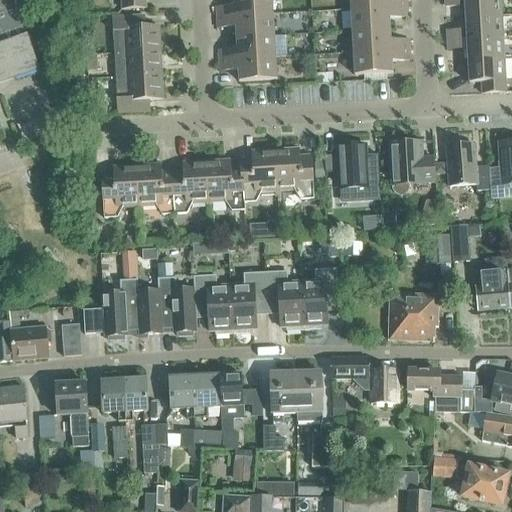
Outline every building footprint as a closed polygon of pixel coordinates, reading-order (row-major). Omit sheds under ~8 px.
[(0,0),(0,84),(40,71),(15,0),(0,0)] [(121,0),(122,11),(146,9),(145,0),(121,0)] [(216,8),(217,19),(273,15),(271,0),(234,0),(235,7),(216,8)] [(350,0),(351,11),(407,8),(406,0),(350,0)] [(458,0),(444,0),(445,8),(459,7),(458,0)] [(464,0),(466,19),(502,17),(500,0),(464,0)] [(351,11),(352,33),(389,31),(389,19),(408,18),(407,8),(351,11)] [(236,28),(237,39),(274,37),(273,15),(217,19),(217,29),(236,28)] [(113,19),(115,55),(160,52),(159,28),(145,29),(145,17),(113,19)] [(466,19),(467,41),(503,39),(502,17),(466,19)] [(352,33),(354,54),(409,51),(409,41),(390,42),(389,31),(352,33)] [(446,32),(447,42),(461,41),(460,31),(446,32)] [(219,52),(219,62),(275,59),(274,37),(237,39),(237,51),(219,52)] [(467,41),(468,63),(504,61),(503,39),(467,41)] [(461,41),(447,42),(447,51),(461,50),(461,41)] [(409,51),(354,54),(355,76),(392,74),(391,62),(410,61),(409,51)] [(115,55),(116,79),(162,76),(160,52),(115,55)] [(97,70),(96,54),(86,55),(87,71),(97,70)] [(275,59),(219,62),(220,72),(238,71),(239,83),(276,81),(275,59)] [(504,61),(468,63),(469,84),(481,84),(482,95),(506,94),(504,61)] [(162,76),(116,79),(118,115),(150,113),(149,102),(163,101),(162,76)] [(65,107),(55,110),(58,120),(69,117),(65,107)] [(434,176),(433,165),(433,159),(421,160),(420,144),(405,145),(405,142),(393,143),(393,145),(390,145),(393,187),(423,186),(423,185),(434,184),(434,176)] [(511,186),(511,143),(498,145),(501,187),(511,186)] [(476,186),(476,193),(490,192),(488,168),(476,169),(474,146),(446,148),(449,188),(476,186)] [(367,189),(368,200),(381,200),(379,170),(367,171),(365,147),(338,148),(340,191),(367,189)] [(299,150),(275,152),(278,193),(295,192),(300,201),(314,200),(312,180),(311,160),(311,157),(299,158),(299,150)] [(240,161),(241,169),(243,212),(245,212),(244,204),(256,204),(260,194),(278,193),(275,152),(252,153),(252,161),(240,161)] [(323,159),(311,160),(312,180),(325,179),(323,159)] [(230,162),(206,163),(209,204),(226,203),(231,213),(243,212),(241,169),(230,169),(230,162)] [(183,172),(172,173),(175,216),(187,215),(191,205),(209,204),(206,163),(183,165),(183,172)] [(445,164),(433,165),(434,176),(445,175),(445,164)] [(160,166),(137,167),(139,208),(156,207),(162,217),(175,216),(172,173),(161,173),(160,166)] [(139,208),(137,167),(113,169),(114,176),(102,177),(104,220),(117,219),(122,209),(139,208)] [(382,218),(383,232),(396,231),(395,217),(382,218)] [(450,226),(452,263),(468,262),(465,225),(450,226)] [(261,227),(251,227),(251,241),(261,241),(261,227)] [(127,237),(128,249),(141,248),(141,236),(127,237)] [(425,244),(426,267),(450,266),(449,242),(425,244)] [(352,243),(343,243),(342,258),(352,258),(352,243)] [(211,244),(192,245),(192,257),(212,256),(211,244)] [(236,244),(228,245),(228,253),(237,253),(236,244)] [(142,251),(143,261),(157,261),(157,251),(142,251)] [(475,286),(469,286),(470,303),(476,303),(477,310),(510,308),(507,270),(506,257),(485,259),(486,272),(474,273),(475,286)] [(157,265),(158,279),(171,278),(170,264),(157,265)] [(316,285),(301,285),(303,333),(321,332),(321,328),(327,328),(326,304),(339,304),(337,272),(315,273),(316,285)] [(287,275),(265,276),(267,307),(279,307),(280,330),(286,330),(286,334),(303,333),(301,285),(287,286),(287,275)] [(244,288),(230,289),(232,337),(250,336),(250,332),(256,332),(254,308),(267,307),(265,276),(243,277),(244,288)] [(193,279),(194,291),(195,311),(208,310),(209,334),(215,334),(215,338),(232,337),(230,289),(216,289),(216,278),(193,279)] [(165,281),(158,281),(158,293),(159,293),(161,331),(167,331),(173,331),(173,335),(177,335),(177,339),(193,339),(192,335),(196,334),(195,311),(194,291),(176,292),(175,280),(165,281)] [(120,295),(102,296),(104,339),(108,339),(108,343),(124,342),(123,338),(127,338),(127,333),(133,333),(139,332),(137,294),(138,294),(137,282),(130,282),(120,283),(120,295)] [(138,294),(137,294),(139,332),(139,337),(162,336),(161,331),(159,293),(158,293),(138,294)] [(437,329),(438,297),(390,295),(388,342),(433,343),(433,329),(437,329)] [(83,312),(84,336),(97,335),(96,311),(83,312)] [(10,315),(12,331),(20,331),(19,314),(10,315)] [(62,328),(64,359),(81,358),(79,327),(62,328)] [(50,329),(20,331),(12,331),(14,363),(48,360),(47,345),(51,344),(50,329)] [(0,364),(11,363),(10,341),(0,341),(0,364)] [(372,366),(369,366),(369,361),(330,361),(330,382),(353,382),(363,391),(369,392),(368,405),(399,405),(400,370),(375,370),(374,368),(372,366)] [(407,382),(407,394),(432,394),(431,400),(434,400),(461,401),(461,414),(473,415),(474,391),(461,390),(461,381),(440,381),(440,373),(407,373),(407,382)] [(321,375),(295,376),(296,395),(296,416),(297,416),(297,425),(320,424),(319,416),(322,416),(321,394),(321,375)] [(295,376),(270,377),(270,396),(271,424),(282,424),(282,417),(296,416),(296,395),(295,376)] [(511,408),(511,379),(497,376),(491,404),(511,408)] [(241,378),(218,379),(220,410),(220,419),(228,419),(228,410),(242,409),(241,378)] [(218,379),(194,380),(197,422),(207,421),(206,411),(220,410),(218,379)] [(197,422),(194,380),(169,382),(171,413),(186,413),(186,422),(197,422)] [(146,383),(123,384),(125,424),(133,424),(132,414),(147,413),(146,383)] [(125,424),(123,384),(101,385),(102,416),(118,416),(118,424),(125,424)] [(85,386),(55,388),(56,402),(57,419),(71,418),(72,438),(88,438),(88,417),(86,400),(85,386)] [(23,391),(0,392),(0,427),(13,426),(15,442),(27,441),(23,391)] [(434,412),(434,413),(461,414),(461,401),(434,400),(434,403),(434,412)] [(332,404),(332,420),(344,420),(344,404),(332,404)] [(53,417),(38,418),(39,441),(55,439),(53,417)] [(481,444),(511,450),(511,421),(485,417),(481,444)] [(313,439),(313,470),(332,470),(332,426),(321,426),(321,439),(313,439)] [(159,448),(155,449),(154,429),(141,430),(142,449),(144,475),(158,474),(158,465),(159,450),(159,448)] [(166,429),(154,429),(155,449),(159,448),(168,448),(166,429)] [(92,431),(93,455),(104,454),(103,430),(92,431)] [(263,430),(264,456),(283,455),(282,441),(275,442),(275,430),(263,430)] [(112,432),(114,461),(126,460),(125,431),(112,432)] [(196,434),(181,434),(180,434),(179,450),(194,451),(196,434)] [(222,436),(196,434),(194,451),(221,453),(222,436)] [(237,437),(222,436),(221,453),(236,453),(237,437)] [(88,438),(72,438),(73,448),(88,448),(88,438)] [(159,450),(158,465),(163,468),(168,466),(168,452),(163,450),(159,450)] [(253,465),(254,453),(237,452),(236,464),(253,465)] [(435,459),(435,460),(433,479),(456,481),(458,461),(443,460),(435,459)] [(462,500),(501,509),(508,479),(495,476),(496,470),(482,467),(481,472),(469,470),(462,500)] [(22,478),(25,509),(42,508),(39,477),(22,478)] [(63,477),(55,478),(56,485),(64,485),(63,477)] [(178,511),(197,511),(199,483),(180,481),(178,511)] [(299,486),(298,498),(310,498),(310,486),(299,486)] [(165,508),(165,489),(157,489),(156,508),(165,508)] [(406,511),(430,511),(431,495),(407,493),(406,511)] [(249,511),(251,499),(223,497),(222,511),(249,511)] [(271,511),(272,499),(262,498),(252,497),(251,511),(271,511)] [(325,511),(341,511),(342,500),(326,500),(325,511)]
